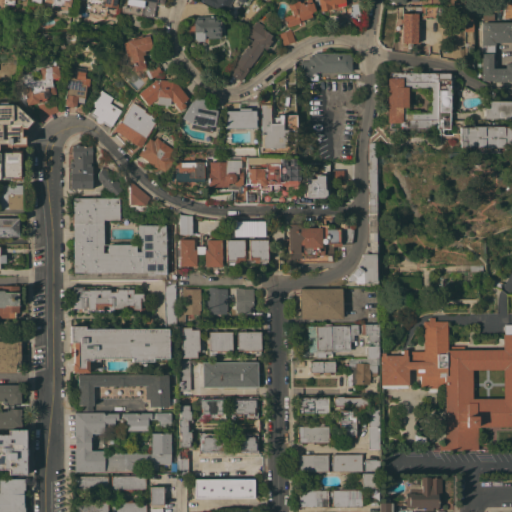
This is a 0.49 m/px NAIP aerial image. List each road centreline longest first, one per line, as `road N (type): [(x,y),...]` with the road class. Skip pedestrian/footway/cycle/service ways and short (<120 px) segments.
road 1 (residential): [(51,511),(46,155),(64,125)]
road 2 (residential): [(275,281),(322,280),(352,261),(358,247),(373,0)]
road 3 (residential): [(360,209),(275,214),(184,203),(147,181),(97,132),(64,125)]
road 4 (residential): [(180,0),(170,39),(176,55),(222,94),(238,95),(302,48),(338,40),(367,48)]
road 5 (residential): [(276,511),(275,281)]
road 6 (residential): [(511,93),(481,87),(456,67),(367,48)]
